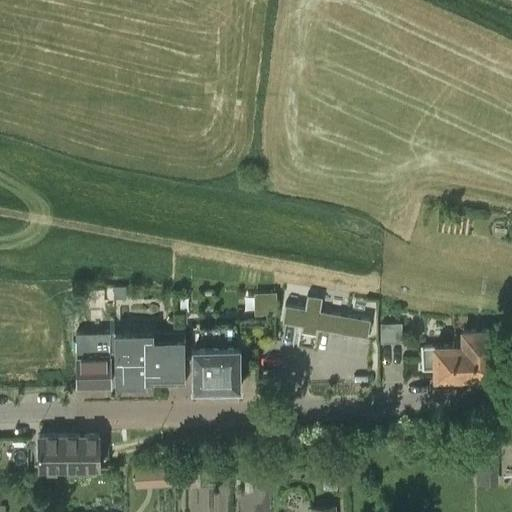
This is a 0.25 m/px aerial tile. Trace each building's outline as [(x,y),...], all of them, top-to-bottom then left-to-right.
[(113,286),(113,298),(125,298),(125,286),(113,286)] [(285,303),(282,320),(302,324),(301,329),(315,331),(316,326),(367,335),(370,318),(319,309),(322,297),(307,294),(305,307),(285,303)] [(381,324),(381,341),(400,341),(400,324),(381,324)] [(183,329),(76,331),(76,354),(77,354),(78,385),(110,385),(109,360),(114,360),(115,385),(146,384),(185,383),(184,375),(184,368),(192,368),(192,356),(184,356),(184,337),(183,329)] [(463,344),(421,345),(421,369),(422,369),(434,368),(435,377),(496,375),(495,329),(462,330),(463,344)] [(240,342),(192,343),(192,356),(192,368),(192,382),(192,384),(240,383),(241,381),(240,342)] [(108,432),(73,433),(73,464),(108,464),(108,432)] [(73,433),(38,433),(39,465),(73,464),(73,433)] [(477,442),(476,480),(498,481),(499,442),(477,442)] [(174,460),(134,463),(136,483),(176,480),(174,460)]
